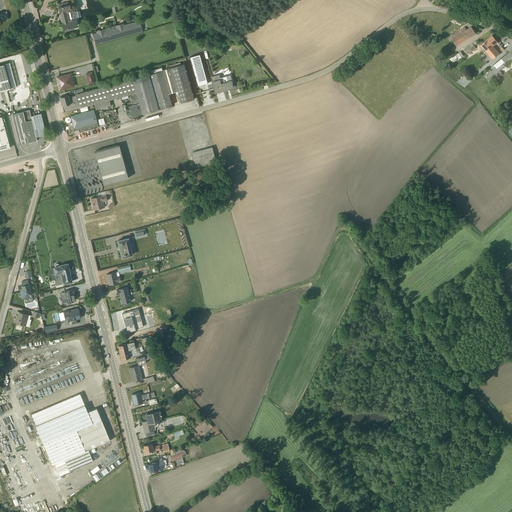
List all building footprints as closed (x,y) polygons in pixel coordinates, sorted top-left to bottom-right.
[(68,5),(67,2),(60,4),(61,6),(57,7),(63,29),(64,28),(65,31),(74,29),(73,26),(75,25),(74,18),(78,17),(77,11),(71,12),(69,5),(68,5)] [(95,45),(142,31),(139,20),(124,25),(123,23),(95,31),(96,33),(92,34),(92,35),(91,35),(92,38),(93,38),(95,45)] [(464,27),(450,36),(456,46),(476,33),(471,26),(466,30),(464,27)] [(480,45),(492,59),(499,53),(493,46),(497,42),(492,35),(480,45)] [(463,49),(466,54),(476,49),(474,44),(477,42),(476,40),(472,43),(463,49)] [(493,65),(496,69),(511,55),(511,47),(508,51),(509,52),(493,65)] [(460,52),(449,59),(451,61),(457,57),(458,59),(463,56),(460,52)] [(190,57),(198,86),(208,83),(200,54),(190,57)] [(3,64),(0,65),(0,90),(10,88),(3,64)] [(172,107),(172,105),(169,94),(178,91),(181,102),(181,103),(194,99),(195,99),(184,64),(162,70),(161,68),(161,67),(150,71),(147,71),(148,74),(132,78),(142,114),(167,107),(168,108),(172,107)] [(92,71),(85,74),(88,85),(95,83),(92,71)] [(59,90),(74,86),(71,74),(71,73),(56,77),(59,90)] [(215,93),(234,88),(232,80),(230,75),(220,77),(219,74),(211,77),(214,88),(213,88),(215,93)] [(142,114),(132,78),(83,92),(82,88),(74,91),(75,95),(79,108),(93,104),(95,110),(104,107),(111,106),(109,100),(129,94),(132,105),(128,106),(131,117),(135,116),(138,115),(142,114)] [(63,112),(78,108),(75,95),(70,96),(70,94),(59,97),(63,112)] [(36,137),(30,116),(29,110),(12,114),(19,144),(36,140),(36,137)] [(93,110),(70,116),(74,130),(78,129),(79,132),(98,127),(93,110)] [(30,116),(36,137),(46,135),(41,113),(30,116)] [(1,117),(0,116),(0,150),(9,148),(1,117)] [(94,152),(103,185),(128,178),(118,145),(94,152)] [(192,152),(196,167),(216,162),(211,147),(192,152)] [(90,198),(93,210),(104,207),(103,202),(107,201),(105,194),(108,193),(108,194),(112,193),(111,190),(97,193),(98,196),(90,198)] [(120,223),(140,220),(137,205),(117,208),(120,223)] [(103,220),(93,222),(96,238),(116,233),(114,225),(104,227),(103,220)] [(133,231),(135,237),(145,234),(144,229),(133,231)] [(50,237),(44,238),(45,251),(52,250),(50,237)] [(132,255),(128,237),(116,240),(121,258),(132,255)] [(66,283),(71,282),(67,264),(60,265),(58,264),(57,263),(56,263),(55,264),(54,265),(54,266),(53,267),(54,273),(52,273),(52,274),(53,280),(54,280),(55,285),(66,283)] [(129,265),(117,268),(118,271),(106,274),(106,275),(108,282),(109,285),(120,282),(119,274),(124,273),(124,272),(131,271),(129,265)] [(27,280),(21,282),(22,285),(21,286),(22,291),(18,292),(19,297),(22,297),(22,299),(28,297),(28,295),(31,294),(27,280)] [(63,292),(66,302),(75,300),(73,293),(74,293),(73,289),(72,290),(71,286),(66,288),(67,291),(63,292)] [(122,303),(130,301),(127,287),(116,289),(117,294),(119,293),(122,303)] [(58,313),(60,320),(65,319),(65,320),(68,319),(68,321),(71,321),(71,324),(77,323),(76,319),(80,318),(78,309),(58,313)] [(135,329),(143,327),(138,309),(122,313),(127,332),(135,329)] [(15,318),(13,324),(14,322),(29,326),(31,320),(29,319),(30,316),(28,315),(19,312),(17,318),(14,317),(14,318),(15,318)] [(143,346),(153,343),(151,338),(150,336),(147,336),(141,338),(142,340),(141,341),(143,346)] [(147,356),(146,355),(144,355),(140,356),(138,351),(137,352),(136,349),(138,349),(138,347),(141,347),(140,343),(136,344),(135,341),(141,339),(141,338),(133,342),(118,345),(121,359),(133,356),(133,358),(135,358),(136,361),(138,361),(157,356),(156,354),(147,356)] [(145,361),(144,360),(137,362),(138,365),(128,368),(132,382),(142,379),(139,366),(146,364),(145,361)] [(155,397),(153,392),(141,395),(140,392),(131,394),(132,399),(133,405),(143,403),(142,400),(155,397)] [(81,394),(31,416),(51,465),(54,464),(55,467),(52,469),(56,478),(59,476),(59,475),(92,461),(88,450),(109,441),(96,408),(88,411),(85,404),(81,394)] [(146,421),(142,422),(144,432),(145,435),(146,436),(147,436),(153,434),(154,434),(154,433),(154,430),(155,430),(154,427),(156,427),(157,426),(157,425),(158,423),(157,422),(162,421),(160,414),(159,411),(145,414),(146,421)] [(151,443),(143,445),(144,452),(148,451),(149,452),(153,451),(153,452),(161,450),(159,445),(152,447),(151,443)] [(186,456),(184,450),(183,451),(183,449),(172,453),(173,455),(170,456),(172,462),(186,456)] [(147,465),(149,471),(164,468),(161,458),(155,459),(156,461),(151,462),(152,464),(147,465)]
